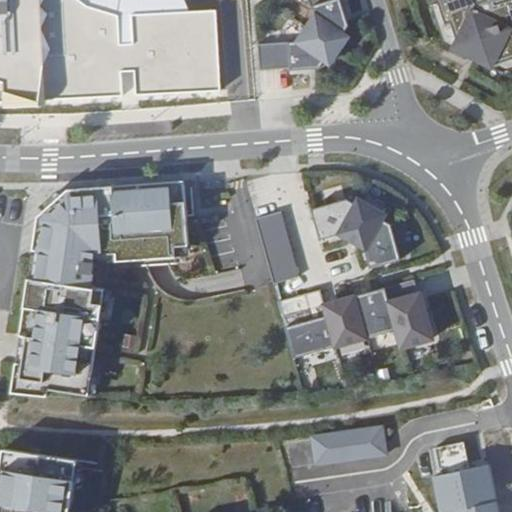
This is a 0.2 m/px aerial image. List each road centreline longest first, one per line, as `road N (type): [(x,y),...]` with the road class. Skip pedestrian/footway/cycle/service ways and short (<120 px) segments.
road 1 (residential): [(0,156),(339,137),(415,162)]
road 2 (residential): [(415,162),(456,202),(473,236),(511,358)]
road 3 (residential): [(415,162),(375,0)]
